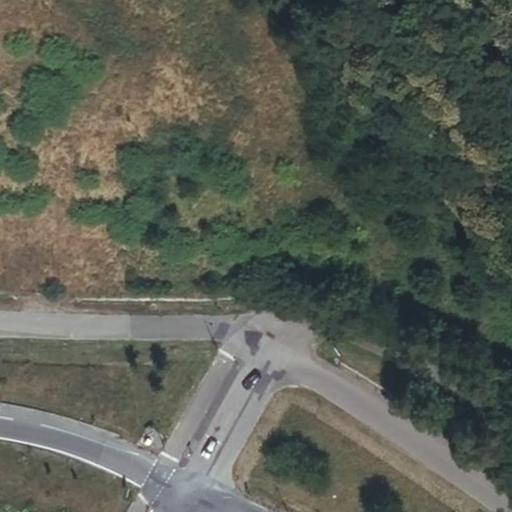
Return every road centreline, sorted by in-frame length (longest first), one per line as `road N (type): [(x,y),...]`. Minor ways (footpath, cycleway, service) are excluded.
road 1 (unclassified): [(264,341),(511,508)]
road 2 (unclassified): [(0,321),(207,327),(264,341)]
road 3 (trunk): [(184,495),(85,449),(0,429)]
road 4 (unclassified): [(264,341),(184,495)]
